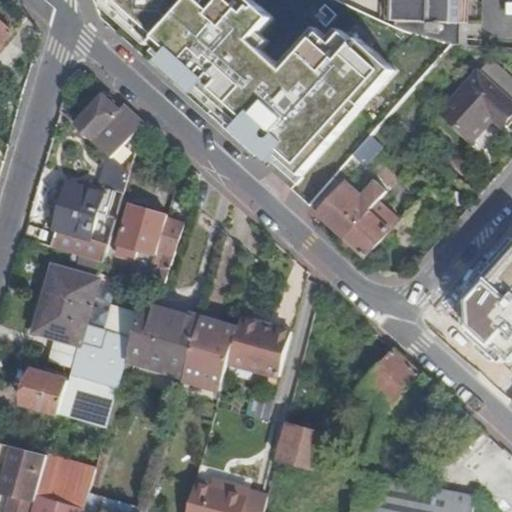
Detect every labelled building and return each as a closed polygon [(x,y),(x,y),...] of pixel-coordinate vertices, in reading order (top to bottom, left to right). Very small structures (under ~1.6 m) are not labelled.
[(93,0),(95,6),(102,18),(122,35),(295,186),(304,177),(398,70),(356,34),(351,39),(335,27),(326,36),(311,23),(275,60),(262,49),(270,39),(262,32),(275,19),(255,0),(93,0)] [(400,0),(400,29),(409,32),(411,33),(455,49),(464,50),(464,29),(468,28),(468,0),(400,0)] [(0,53),(16,36),(0,21),(0,53)] [(511,82),(492,64),(481,76),(511,104),(511,82)] [(511,120),(511,104),(481,76),(445,116),(475,143),(495,122),(504,129),(511,120)] [(90,141),(115,163),(146,130),(125,112),(121,116),(106,103),(79,131),(90,141)] [(121,169),(117,165),(111,184),(116,186),(121,169)] [(111,184),(108,197),(70,186),(56,234),(59,235),(55,252),(89,262),(107,268),(132,179),(121,169),(116,186),(111,184)] [(353,247),(369,261),(402,224),(381,205),(372,215),(346,192),(321,219),(348,243),(343,249),(349,254),(353,247)] [(424,235),(448,208),(436,196),(412,223),(424,235)] [(148,220),(150,215),(133,211),(131,216),(148,220)] [(170,223),(170,220),(150,215),(148,220),(131,216),(129,224),(122,248),(123,249),(121,256),(139,261),(134,273),(154,279),(161,255),(170,223)] [(188,229),(172,224),(170,223),(161,255),(162,256),(168,258),(157,291),(166,294),(188,229)] [(459,329),(497,363),(511,362),(511,238),(460,297),(459,329)] [(107,268),(89,262),(85,273),(104,278),(107,268)] [(39,335),(84,349),(103,284),(57,270),(39,335)] [(131,362),(152,369),(167,315),(146,309),(135,345),(131,362)] [(170,313),(168,313),(167,315),(152,369),(189,378),(204,325),(170,315),(170,313)] [(245,322),(242,333),(233,367),(283,381),(295,336),(245,322)] [(204,325),(189,378),(225,388),(224,392),(226,393),(233,367),(242,333),(240,332),(239,335),(204,325)] [(80,365),(77,374),(74,386),(65,420),(111,434),(131,362),(135,345),(124,342),(118,361),(106,358),(84,352),(80,365)] [(426,381),(399,357),(362,398),(388,421),(426,381)] [(28,410),(65,420),(74,386),(38,376),(28,410)] [(300,395),(301,395),(316,399),(317,400),(321,381),(305,377),(300,395)] [(316,399),(301,395),(297,410),(312,414),(316,399)] [(462,463),(488,437),(472,423),(446,449),(462,463)] [(321,475),(331,441),(292,430),(283,464),(321,475)] [(19,472),(42,478),(43,479),(47,464),(23,457),(19,472)] [(88,511),(90,506),(98,480),(51,467),(42,502),(41,502),(38,511),(88,511)] [(38,492),(42,478),(19,472),(15,485),(21,487),(38,492)] [(355,511),(389,511),(397,483),(364,477),(355,511)] [(230,487),(218,484),(217,490),(229,494),(230,487)] [(200,486),(192,511),(248,511),(253,494),(230,487),(229,494),(217,490),(200,486)] [(32,511),(38,492),(21,487),(13,511),(32,511)]
